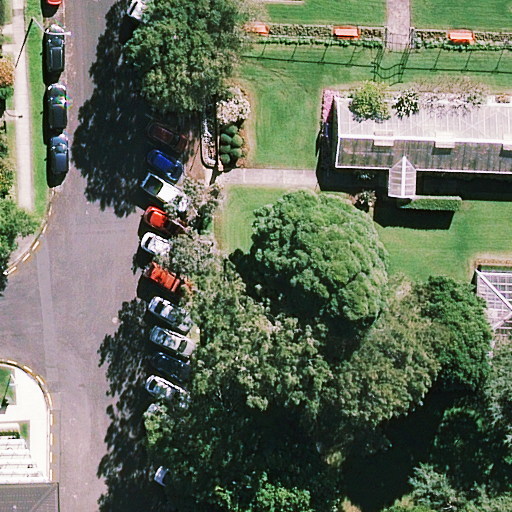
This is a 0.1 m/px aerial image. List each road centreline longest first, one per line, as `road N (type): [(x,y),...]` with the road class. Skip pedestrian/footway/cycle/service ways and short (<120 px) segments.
road 1 (residential): [(107,319),(98,0)]
road 2 (residential): [(112,511),(107,319)]
